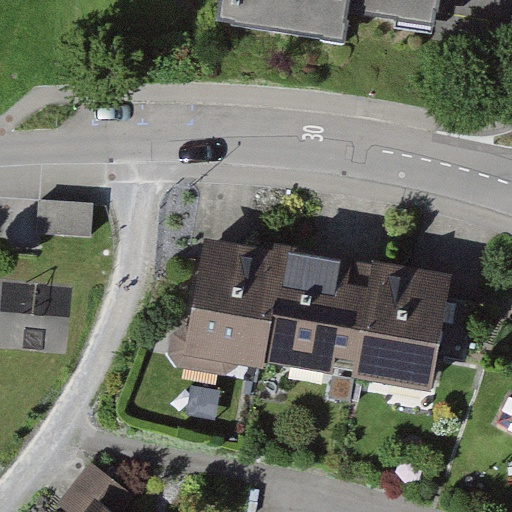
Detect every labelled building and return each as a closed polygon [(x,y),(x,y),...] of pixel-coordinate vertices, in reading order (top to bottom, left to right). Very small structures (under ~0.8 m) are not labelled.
[(183,0),(180,21),(421,51),(426,0),(183,0)] [(42,202),(39,235),(92,239),(95,205),(42,202)] [(206,239),(186,358),(264,371),(265,363),(275,308),(266,306),(276,251),(206,239)] [(374,263),(277,246),(276,251),(266,306),(275,308),(265,363),(354,378),(374,263)] [(374,263),(354,378),(432,392),(453,276),(374,263)] [(113,511),(96,499),(85,511),(113,511)]
